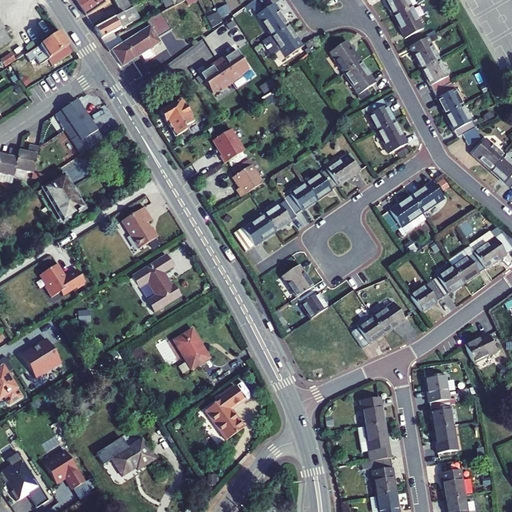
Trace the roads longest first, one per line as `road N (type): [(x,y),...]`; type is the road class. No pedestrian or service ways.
road 1 (tertiary): [(293,406),(214,256),(101,71)]
road 2 (residential): [(437,151),(361,11)]
road 3 (residential): [(396,360),(422,511)]
road 4 (residential): [(396,360),(511,280)]
road 5 (residential): [(345,214),(310,237),(332,270),(367,246)]
road 6 (residential): [(101,71),(0,138)]
